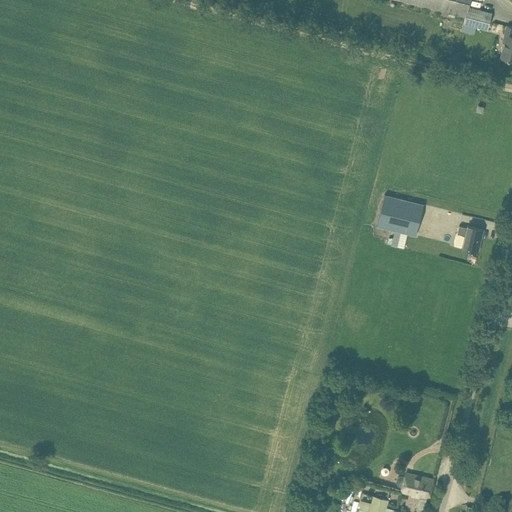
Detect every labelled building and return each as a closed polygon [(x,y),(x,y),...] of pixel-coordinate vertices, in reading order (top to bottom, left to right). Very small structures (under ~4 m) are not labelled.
[(398,0),(449,13),(455,14),(464,17),(461,29),(474,33),(476,26),(487,29),(489,20),(477,17),(479,9),(467,6),(469,0),(398,0)] [(511,27),(506,26),(502,42),(504,42),(500,57),(511,60),(511,35),(511,34),(511,27)] [(384,194),(376,226),(415,235),(423,204),(384,194)] [(459,226),(454,245),(477,251),(483,229),(467,226),(467,228),(459,226)] [(397,478),(396,482),(398,485),(402,487),(401,491),(412,493),(412,495),(419,496),(419,495),(429,498),(433,480),(423,477),(405,473),(405,476),(400,476),(397,478)] [(357,511),(392,511),(394,509),(361,500),(357,511)]
